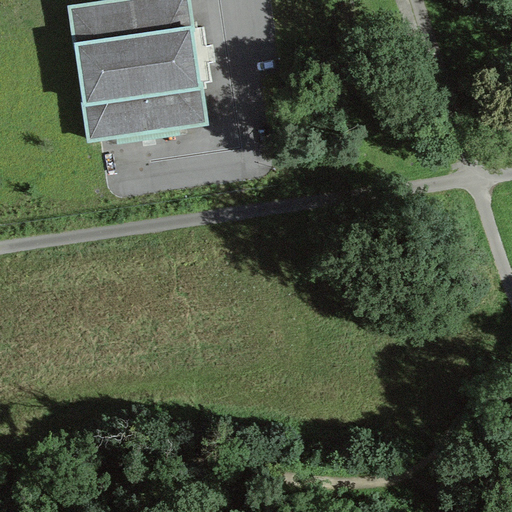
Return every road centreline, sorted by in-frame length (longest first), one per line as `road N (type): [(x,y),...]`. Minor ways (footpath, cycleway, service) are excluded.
road 1 (track): [(0,505),(228,475),(389,487),(511,374)]
road 2 (track): [(0,250),(511,177)]
road 3 (track): [(511,284),(415,0)]
